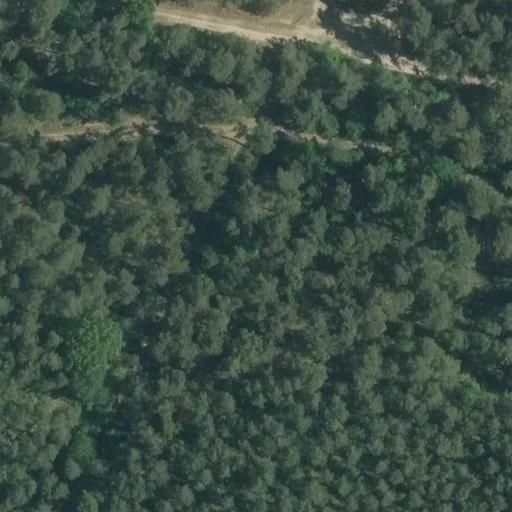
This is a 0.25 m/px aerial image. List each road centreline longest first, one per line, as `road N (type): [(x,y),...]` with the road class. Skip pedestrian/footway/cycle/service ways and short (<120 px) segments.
road 1 (track): [(511,90),(63,0)]
road 2 (track): [(263,123),(193,297),(80,511)]
road 3 (track): [(263,123),(187,113),(62,121),(0,135)]
road 4 (track): [(511,188),(263,123)]
